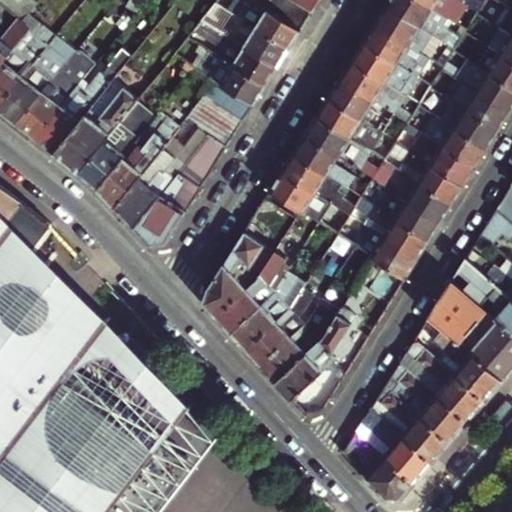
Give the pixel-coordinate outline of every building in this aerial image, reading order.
[(23,21),(31,12),(40,2),(38,0),(0,0),(21,19),(23,21)] [(291,48),(302,30),(255,0),(235,0),(230,9),(291,48)] [(255,0),(302,30),(315,10),(298,0),(255,0)] [(298,0),(315,10),(320,0),(298,0)] [(448,27),(453,19),(422,0),(391,0),(389,4),(442,37),(454,45),(461,34),(448,27)] [(462,9),(447,0),(422,0),(453,19),(455,20),(462,9)] [(467,2),(463,0),(447,0),(462,9),(467,2)] [(463,0),(467,2),(480,11),(485,3),(486,0),(463,0)] [(511,8),(504,3),(499,0),(498,0),(486,0),(485,3),(498,11),(496,13),(511,23),(511,8)] [(280,66),(291,48),(230,9),(218,2),(212,10),(231,22),(225,31),(280,66)] [(430,56),(442,37),(389,4),(377,23),(430,56)] [(37,33),(45,24),(31,12),(23,21),(33,29),(32,30),(37,33)] [(474,21),(487,29),(491,21),(479,13),(474,21)] [(268,85),(280,66),(225,31),(205,18),(190,36),(220,55),(268,85)] [(0,66),(32,30),(33,29),(23,21),(21,19),(1,41),(0,40),(0,66)] [(511,59),(511,34),(491,21),(487,29),(480,40),(490,46),(511,59)] [(432,57),(430,56),(377,23),(366,42),(421,76),(432,57)] [(0,66),(0,104),(57,36),(58,35),(45,24),(37,33),(32,30),(0,66)] [(0,104),(0,106),(18,121),(76,52),(57,36),(0,104)] [(255,104),(268,85),(220,55),(190,36),(178,52),(198,68),(216,79),(255,104)] [(409,94),(415,85),(421,76),(366,42),(354,60),(409,94)] [(511,85),(511,59),(490,46),(478,64),(511,85)] [(38,137),(56,151),(121,71),(134,55),(125,48),(109,69),(112,72),(109,77),(102,71),(88,89),(81,84),(38,137)] [(38,137),(81,84),(97,65),(78,49),(76,52),(18,121),(38,137)] [(444,68),(449,71),(460,53),(456,50),(444,68)] [(511,111),(511,110),(511,85),(478,64),(468,58),(462,69),(470,74),(482,82),(478,90),(511,111)] [(401,106),(409,94),(354,60),(342,79),(397,113),(411,121),(415,115),(401,106)] [(500,129),(511,111),(478,90),(465,82),(449,71),(444,68),(439,77),(452,85),(447,95),(500,129)] [(56,151),(81,172),(139,99),(146,91),(121,71),(56,151)] [(478,90),(482,82),(470,74),(465,82),(478,90)] [(245,120),(255,104),(216,79),(206,96),(245,120)] [(391,123),(397,113),(342,79),(331,97),(365,119),(385,132),(399,140),(404,131),(391,123)] [(429,91),(436,96),(440,91),(433,86),(429,91)] [(489,147),(500,129),(447,95),(444,93),(436,105),(440,107),(435,113),(489,147)] [(211,134),(229,146),(245,120),(206,96),(188,120),(197,126),(211,134)] [(385,132),(365,119),(331,97),(319,115),(370,147),(375,150),(385,132)] [(81,172),(100,188),(159,115),(139,99),(81,172)] [(477,166),(489,147),(435,113),(432,111),(425,123),(448,137),(443,145),(477,166)] [(106,193),(118,206),(175,135),(183,126),(170,116),(166,121),(159,115),(100,188),(106,193)] [(368,160),(375,150),(370,147),(319,115),(307,135),(341,156),(365,171),(375,177),(380,170),(381,168),(368,160)] [(465,184),(477,166),(443,145),(409,123),(406,129),(419,138),(416,143),(423,147),(418,155),(465,184)] [(118,206),(137,227),(196,152),(211,134),(197,126),(184,142),(175,135),(118,206)] [(153,245),(168,243),(229,146),(211,134),(196,152),(137,227),(153,245)] [(365,171),(361,179),(337,163),(341,156),(307,135),(296,153),(329,174),(354,190),(363,196),(368,190),(375,177),(365,171)] [(454,203),(465,184),(418,155),(398,142),(391,153),(406,163),(402,170),(454,203)] [(348,200),(345,198),(346,195),(325,181),(329,174),(296,153),(284,171),(352,215),(356,208),(363,196),(354,190),(348,200)] [(443,221),(454,203),(402,170),(386,160),(381,168),(380,170),(414,192),(409,199),(443,221)] [(340,234),(352,215),(284,171),(272,190),(284,198),(321,222),(340,234)] [(431,239),(443,221),(409,199),(375,177),(368,190),(402,211),(398,218),(431,239)] [(0,511),(163,511),(198,470),(75,370),(34,338),(6,317),(23,297),(0,278),(0,252),(35,282),(55,255),(40,243),(43,240),(40,237),(52,223),(0,182),(0,511)] [(511,186),(498,209),(511,221),(511,186)] [(267,198),(279,206),(284,198),(272,190),(267,198)] [(419,258),(431,239),(398,218),(363,196),(356,208),(370,217),(370,216),(374,219),(369,226),(419,258)] [(511,238),(511,221),(498,209),(481,235),(493,245),(504,232),(511,239),(511,238)] [(352,228),(350,227),(356,218),(352,215),(340,234),(346,238),(352,228)] [(365,223),(369,226),(374,219),(370,216),(370,217),(365,223)] [(218,315),(261,276),(277,251),(252,236),(255,231),(257,227),(251,223),(211,288),(206,302),(218,315)] [(407,277),(419,258),(369,226),(365,223),(357,236),(367,243),(363,248),(386,263),(399,272),(407,277)] [(279,248),(280,246),(255,231),(252,236),(277,251),(279,248)] [(279,248),(286,252),(290,246),(283,242),(280,246),(279,248)] [(274,294),(276,291),(271,285),(288,258),(277,251),(261,276),(218,315),(233,331),(274,294)] [(0,278),(23,297),(35,282),(0,252),(0,278)] [(185,413),(195,401),(55,255),(35,282),(23,297),(6,317),(34,338),(75,370),(81,364),(96,351),(115,342),(185,413)] [(511,295),(511,276),(501,268),(496,263),(493,267),(489,265),(490,264),(480,256),(474,263),(511,295)] [(511,329),(511,295),(474,263),(468,257),(460,269),(473,280),(465,289),(483,304),(492,295),(506,307),(497,317),(500,319),(511,329)] [(511,276),(511,260),(509,258),(501,268),(511,276)] [(371,287),(392,301),(403,283),(395,278),(399,272),(386,263),(371,287)] [(233,331),(248,348),(291,307),(285,300),(288,297),(301,277),(289,270),(276,291),(274,294),(233,331)] [(395,278),(403,283),(407,277),(399,272),(395,278)] [(463,343),(490,311),(483,304),(465,289),(454,279),(431,316),(463,343)] [(248,348),(263,363),(306,323),(300,316),(304,313),(316,293),(305,286),(291,307),(248,348)] [(278,380),(322,339),(347,301),(329,289),(308,322),(306,323),(263,363),(278,380)] [(336,363),(334,361),(338,358),(333,352),(358,314),(351,310),(359,297),(352,293),(347,301),(322,339),(278,380),(294,398),(327,367),(329,369),(336,363)] [(488,400),(505,380),(467,347),(463,343),(431,316),(424,327),(437,338),(428,349),(488,400)] [(505,380),(511,371),(511,329),(500,319),(476,347),(470,342),(467,347),(505,380)] [(470,421),(488,400),(428,349),(416,339),(402,362),(470,421)] [(452,441),(470,421),(402,362),(394,374),(426,401),(418,411),(452,441)] [(435,461),(452,441),(418,411),(387,385),(373,408),(435,461)] [(417,482),(435,461),(373,408),(358,431),(417,482)] [(403,499),(417,482),(358,431),(345,452),(350,458),(356,451),(362,456),(372,465),(365,474),(387,498),(403,499)] [(350,458),(356,464),(362,456),(356,451),(350,458)]
